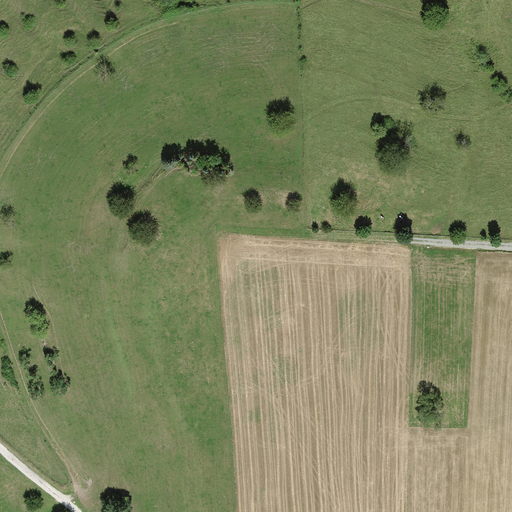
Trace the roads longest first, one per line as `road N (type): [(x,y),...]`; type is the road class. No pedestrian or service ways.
road 1 (track): [(0,176),(56,92),(107,50),(220,8),(308,0)]
road 2 (track): [(292,233),(511,247)]
road 3 (track): [(65,501),(74,476),(24,394),(0,331)]
road 4 (track): [(359,0),(443,27),(511,36)]
road 5 (track): [(0,116),(83,29)]
